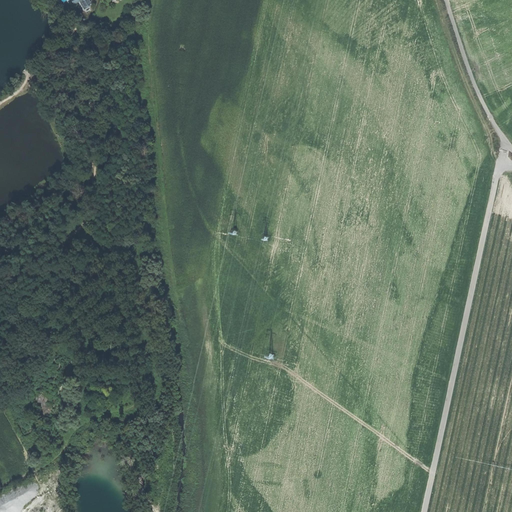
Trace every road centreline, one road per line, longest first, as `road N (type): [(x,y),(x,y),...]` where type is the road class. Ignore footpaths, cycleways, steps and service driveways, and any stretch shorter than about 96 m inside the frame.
road 1 (track): [(138,406),(80,426),(50,463),(0,486)]
road 2 (unclassified): [(511,148),(473,84),(446,0)]
